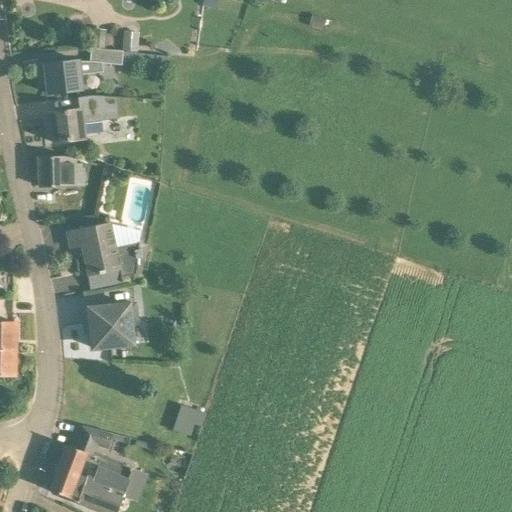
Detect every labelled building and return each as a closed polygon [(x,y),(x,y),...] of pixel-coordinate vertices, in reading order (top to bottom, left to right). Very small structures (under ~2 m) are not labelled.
[(122,53),(122,52),(90,49),(88,62),(79,62),(42,66),(42,67),(44,67),(47,93),(46,93),(46,94),(82,90),(81,76),(102,73),(101,64),(121,66),(122,63),(122,53)] [(134,65),(135,54),(122,53),(122,63),(134,65)] [(135,54),(134,65),(154,67),(155,56),(135,54)] [(155,56),(154,67),(166,68),(167,58),(155,56)] [(52,143),(85,139),(83,123),(132,118),(130,101),(116,99),(116,98),(92,96),(77,98),(78,110),(48,114),(52,143)] [(39,188),(83,187),(83,164),(76,164),(76,160),(69,158),(38,158),(39,188)] [(137,247),(116,252),(110,224),(66,233),(69,249),(85,245),(87,257),(83,258),(86,276),(109,271),(112,286),(123,284),(134,282),(136,265),(142,264),(139,251),(137,252),(137,247)] [(91,343),(131,339),(129,315),(136,315),(134,299),(87,303),(91,343)] [(0,348),(14,349),(15,324),(0,323),(0,348)] [(0,375),(14,376),(14,349),(0,348),(0,375)] [(202,426),(206,412),(182,404),(173,430),(191,436),(195,424),(202,426)] [(66,446),(57,469),(90,481),(101,454),(108,456),(114,436),(81,427),(73,449),(66,446)] [(97,484),(90,481),(57,469),(49,491),(67,498),(67,499),(76,502),(76,503),(99,511),(116,511),(118,509),(127,511),(130,511),(137,498),(139,493),(100,476),(97,484)]
